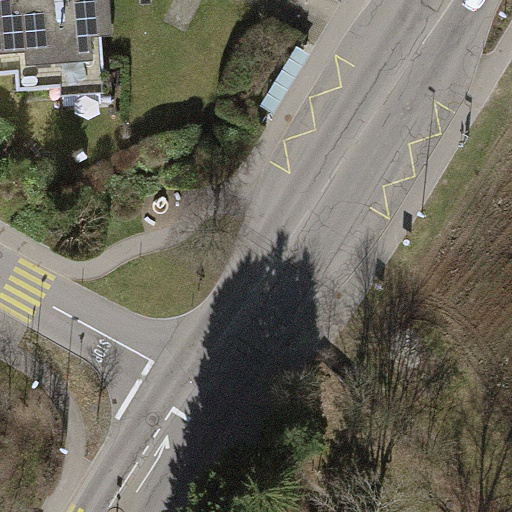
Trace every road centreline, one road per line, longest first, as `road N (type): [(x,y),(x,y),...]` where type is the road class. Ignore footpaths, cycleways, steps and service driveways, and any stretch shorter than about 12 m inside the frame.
road 1 (tertiary): [(197,386),(443,0)]
road 2 (residential): [(197,386),(0,275)]
road 3 (tertiary): [(121,511),(197,386)]
